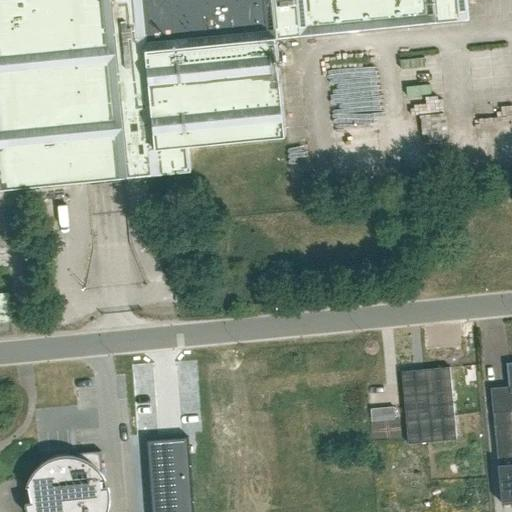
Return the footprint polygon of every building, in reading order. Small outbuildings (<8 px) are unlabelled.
[(0,0),(0,190),(191,172),(189,146),(286,137),(277,39),(470,20),(467,0),(0,0)] [(486,192),(473,193),(475,221),(488,220),(486,192)] [(473,193),(461,194),(463,222),(475,221),(473,193)] [(461,194),(449,195),(452,223),(463,222),(461,194)] [(449,195),(437,196),(440,224),(452,223),(449,195)] [(437,196),(425,197),(428,225),(440,224),(437,196)] [(425,197),(414,198),(416,226),(428,225),(425,197)] [(414,198),(402,199),(404,227),(416,226),(414,198)] [(402,199),(390,200),(392,228),(404,227),(402,199)] [(390,200),(378,201),(380,229),(392,228),(390,200)] [(15,201),(1,204),(4,215),(18,212),(15,201)] [(378,201),(366,202),(368,230),(380,229),(378,201)] [(366,202),(354,203),(357,231),(368,230),(366,202)] [(354,203),(342,204),(345,232),(357,231),(354,203)] [(342,204),(330,205),(333,233),(345,232),(342,204)] [(330,205),(319,206),(321,234),(333,233),(330,205)] [(319,206),(307,207),(309,235),(321,234),(319,206)] [(307,207),(295,208),(297,236),(309,235),(307,207)] [(295,208),(283,209),(285,237),(297,236),(295,208)] [(283,209),(271,210),(273,238),(285,237),(283,209)] [(271,210),(259,211),(261,239),(273,238),(271,210)] [(259,211),(247,212),(250,240),(261,239),(259,211)] [(247,212),(235,213),(238,241),(250,240),(247,212)] [(235,213),(222,214),(225,242),(238,241),(235,213)] [(490,244),(477,245),(480,273),(493,272),(490,244)] [(477,245),(465,246),(468,274),(480,273),(477,245)] [(465,246),(454,247),(454,248),(456,275),(468,274),(465,246)] [(454,248),(442,249),(444,277),(456,276),(456,275),(454,248)] [(430,249),(418,250),(420,278),(432,277),(430,250),(430,249)] [(442,249),(430,250),(432,277),(432,278),(444,277),(442,249)] [(418,250),(406,251),(408,279),(420,278),(418,250)] [(406,251),(394,252),(396,280),(408,279),(406,251)] [(394,252),(382,253),(385,281),(396,280),(394,252)] [(382,253),(370,254),(371,255),(373,282),(385,281),(382,253)] [(359,255),(347,256),(349,284),(361,283),(359,256),(359,255)] [(371,255),(359,256),(361,283),(361,284),(373,283),(373,282),(371,255)] [(347,256),(335,257),(337,285),(349,284),(347,256)] [(335,257),(323,258),(325,286),(337,285),(335,257)] [(323,258),(311,259),(311,260),(313,287),(325,286),(323,258)] [(311,260),(299,261),(302,289),(313,288),(313,287),(311,260)] [(287,261),(275,262),(278,289),(290,289),(287,262),(287,261)] [(299,261),(287,262),(290,289),(290,290),(302,289),(299,261)] [(275,262),(263,263),(266,290),(278,289),(275,262)] [(263,263),(252,264),(252,265),(254,291),(266,290),(263,263)] [(240,265),(227,266),(229,294),(242,292),(240,266),(240,265)] [(252,265),(240,266),(242,292),(242,294),(254,293),(254,291),(252,265)] [(0,321),(12,321),(10,293),(0,293),(0,321)] [(511,364),(508,365),(510,386),(491,388),(493,413),(511,411),(511,364)] [(409,444),(457,440),(450,367),(402,372),(409,444)] [(511,423),(494,425),(502,505),(511,503),(511,423)] [(277,466),(272,466),(275,501),(281,501),(282,511),(337,511),(350,511),(348,494),(355,494),(348,429),(325,432),(325,428),(273,433),(277,466)] [(194,511),(188,434),(147,438),(147,440),(148,440),(149,454),(148,454),(148,456),(150,456),(151,470),(149,470),(150,472),(151,471),(152,485),(151,485),(151,487),(152,487),(153,501),(152,501),(152,503),(154,503),(154,511),(194,511)] [(32,502),(26,504),(26,505),(26,506),(27,507),(27,508),(28,511),(27,511),(106,511),(101,451),(76,453),(76,456),(72,456),(68,456),(64,456),(60,457),(56,458),(53,459),(49,460),(45,462),(42,465),(39,467),(36,470),(34,473),(32,476),(30,480),(28,483),(27,487),(29,487),(30,492),(24,493),(26,499),(31,498),(32,502)]
